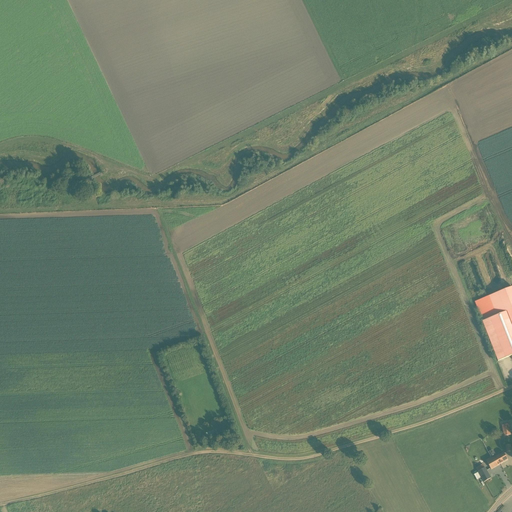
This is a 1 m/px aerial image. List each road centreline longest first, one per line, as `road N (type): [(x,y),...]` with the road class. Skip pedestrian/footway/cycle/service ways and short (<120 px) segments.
road 1 (track): [(250,454),(160,210)]
road 2 (track): [(0,505),(202,452),(250,454)]
road 3 (track): [(345,446),(511,389)]
